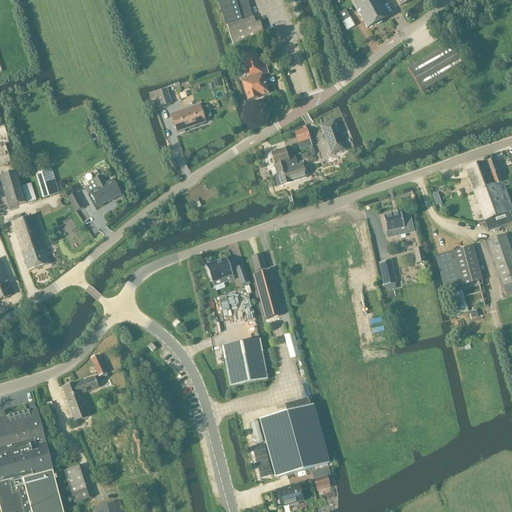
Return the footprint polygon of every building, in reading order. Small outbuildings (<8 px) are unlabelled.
[(218,0),(227,26),(229,32),(233,46),(264,37),(260,22),(255,23),(253,17),(252,16),(247,0),(218,0)] [(350,0),(357,10),(375,0),(350,0)] [(375,0),(357,11),(367,29),(374,25),(376,26),(378,25),(381,23),(381,21),(388,17),(378,0),(375,0)] [(342,22),(350,18),(345,10),(338,14),(342,22)] [(421,93),(465,68),(452,44),(408,68),(421,93)] [(258,97),(268,94),(254,50),(240,54),(248,80),(242,82),(248,102),(259,98),(258,97)] [(171,104),(167,90),(154,93),(159,108),(171,104)] [(199,106),(171,116),(176,131),(188,127),(189,129),(205,123),(204,119),(210,117),(207,108),(200,110),(199,106)] [(323,124),(319,126),(322,133),(323,133),(329,149),(328,149),(330,156),(334,155),(334,154),(346,149),(343,143),(342,143),(337,128),(338,127),(335,120),(331,121),(331,122),(324,125),(323,124)] [(296,132),(294,133),(294,134),(297,144),(310,140),(306,129),(296,132)] [(271,154),(278,177),(289,173),(287,169),(298,166),(295,157),(288,159),(285,150),(271,154)] [(504,189),(504,187),(509,185),(507,181),(502,183),(494,159),(485,162),(493,186),(490,187),(492,193),(504,189)] [(485,162),(466,169),(483,218),(492,215),(483,190),(490,187),(493,186),(485,162)] [(302,165),(298,166),(287,169),(289,173),(278,177),(281,186),(306,179),(302,165)] [(43,198),(58,194),(50,170),(35,175),(43,198)] [(0,180),(9,209),(35,201),(30,184),(21,187),(17,172),(0,177),(0,180)] [(90,186),(86,188),(89,193),(97,207),(120,195),(112,181),(106,184),(105,184),(103,180),(101,175),(88,183),(90,186)] [(511,223),(511,210),(504,189),(492,193),(490,187),(483,190),(492,215),(483,218),(488,232),(511,223)] [(75,213),(84,208),(76,194),(67,199),(75,213)] [(386,215),(385,217),(383,218),(386,232),(392,231),(394,237),(413,232),(409,218),(402,220),(400,214),(391,216),(390,215),(386,215)] [(12,224),(28,272),(48,265),(32,217),(12,224)] [(511,254),(505,235),(487,241),(502,286),(506,297),(511,295),(511,254)] [(440,261),(437,262),(452,317),(468,313),(461,288),(482,282),(473,247),(452,253),(453,255),(440,259),(440,261)] [(422,248),(416,250),(419,264),(426,262),(422,248)] [(255,272),(265,269),(261,255),(251,258),(255,272)] [(206,266),(205,266),(212,283),(232,276),(226,258),(226,259),(206,266)] [(391,261),(378,263),(383,286),(393,284),(395,284),(391,261)] [(0,300),(12,296),(0,265),(0,300)] [(241,285),(248,283),(242,266),(235,269),(241,285)] [(270,272),(253,277),(265,321),(282,316),(270,272)] [(259,340),(222,347),(230,387),(267,380),(259,340)] [(151,344),(147,347),(152,353),(156,349),(151,344)] [(92,361),(89,363),(91,367),(94,366),(99,376),(94,378),(95,381),(107,375),(98,356),(91,360),(92,361)] [(320,386),(345,475),(385,463),(382,450),(376,451),(355,376),(320,386)] [(79,394),(79,395),(98,388),(95,381),(94,378),(76,385),(75,383),(62,388),(66,398),(79,394)] [(88,418),(79,395),(79,394),(66,398),(75,423),(88,418)] [(312,406),(259,421),(275,479),(312,469),(329,464),(313,406),(312,406)] [(0,510),(0,511),(62,511),(36,410),(0,419),(0,510)] [(74,503),(90,498),(81,467),(65,472),(74,503)] [(317,489),(329,485),(327,477),(314,481),(317,489)] [(303,502),(298,485),(277,491),(281,508),(303,502)] [(95,511),(122,511),(120,503),(95,509),(95,511)]
